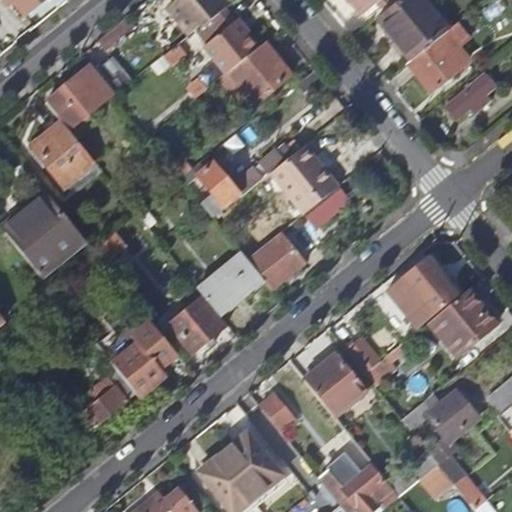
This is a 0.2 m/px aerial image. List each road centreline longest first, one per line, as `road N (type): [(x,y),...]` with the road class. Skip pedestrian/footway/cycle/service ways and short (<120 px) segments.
road 1 (residential): [(61,511),(448,200)]
road 2 (residential): [(284,0),(448,200)]
road 3 (residential): [(0,86),(107,0)]
